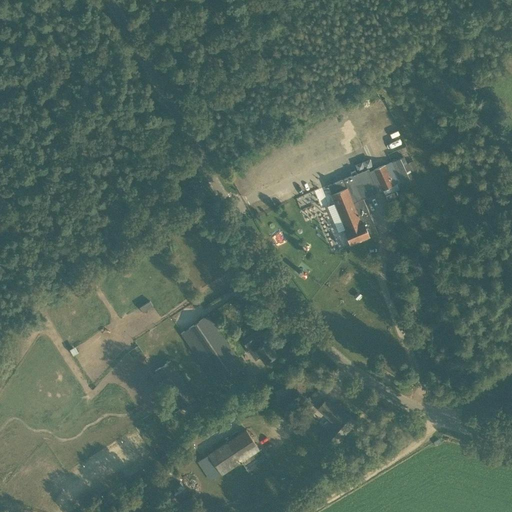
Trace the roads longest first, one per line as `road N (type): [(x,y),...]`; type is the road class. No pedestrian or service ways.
road 1 (unclassified): [(441,418),(352,370),(310,333),(261,266),(108,0)]
road 2 (track): [(310,511),(441,418)]
